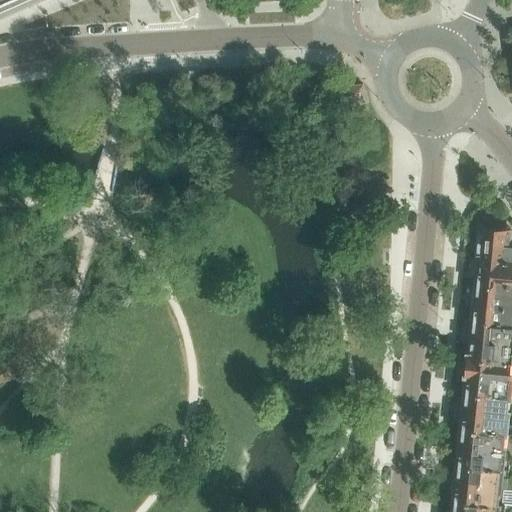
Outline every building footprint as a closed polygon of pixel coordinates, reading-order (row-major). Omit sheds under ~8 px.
[(0,0),(0,10),(23,0),(0,0)] [(341,103),(341,102),(346,102),(347,114),(346,115),(360,114),(360,113),(359,113),(358,101),(363,100),(363,102),(364,102),(363,84),(362,84),(362,85),(340,87),(340,85),(339,85),(341,103)] [(481,256),(480,258),(511,261),(511,242),(510,242),(511,232),(505,232),(505,228),(500,227),(497,224),(490,223),(487,226),(484,225),(483,228),(480,230),(478,252),(481,256)] [(479,272),(478,282),(511,285),(511,261),(480,258),(480,260),(477,262),(476,269),(479,272)] [(475,286),(474,293),(476,296),(474,318),(511,321),(511,285),(478,282),(478,283),(475,286)] [(468,353),(511,358),(511,321),(474,318),(474,319),(471,322),(470,329),(473,332),(471,354),(468,353)] [(467,391),(511,395),(511,358),(468,353),(466,369),(469,370),(467,391)] [(511,395),(467,391),(467,392),(463,395),(463,402),(465,405),(463,427),(510,432),(511,431),(511,423),(510,423),(511,411),(511,395)] [(508,447),(510,432),(463,427),(463,428),(460,431),(459,438),(461,441),(459,463),(509,468),(510,459),(504,458),(506,447),(508,447)] [(454,488),(453,495),(455,498),(455,499),(499,504),(500,491),(503,492),(505,477),(508,477),(509,468),(459,463),(457,485),(454,488)] [(504,511),(506,504),(499,504),(455,499),(453,511),(504,511)]
